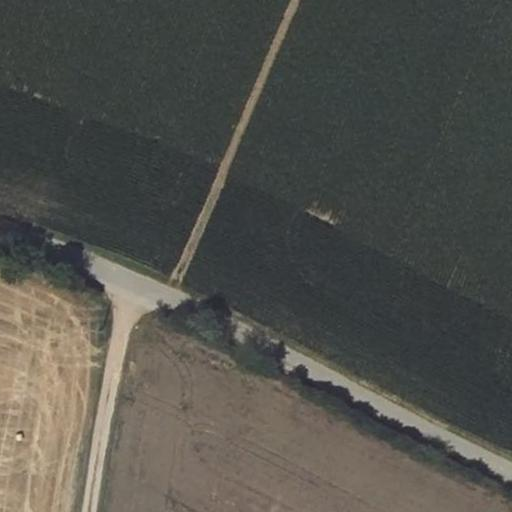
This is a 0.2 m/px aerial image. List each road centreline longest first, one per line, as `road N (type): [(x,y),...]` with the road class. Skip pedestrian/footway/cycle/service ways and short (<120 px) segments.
road 1 (unclassified): [(511,466),(152,292),(0,231)]
road 2 (track): [(128,282),(87,511)]
